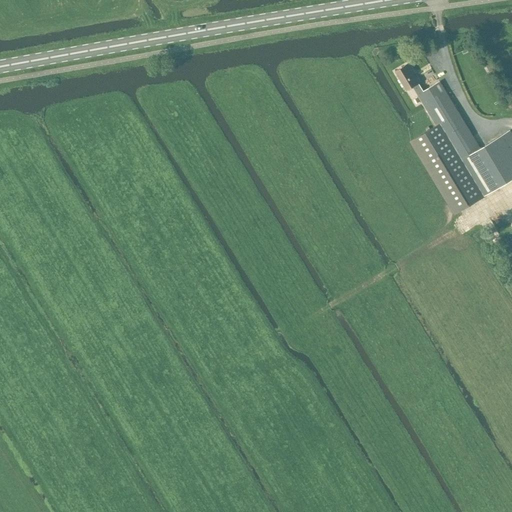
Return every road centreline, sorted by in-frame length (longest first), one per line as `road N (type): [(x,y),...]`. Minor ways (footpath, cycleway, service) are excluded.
road 1 (secondary): [(0,67),(397,0)]
road 2 (track): [(511,190),(320,311)]
